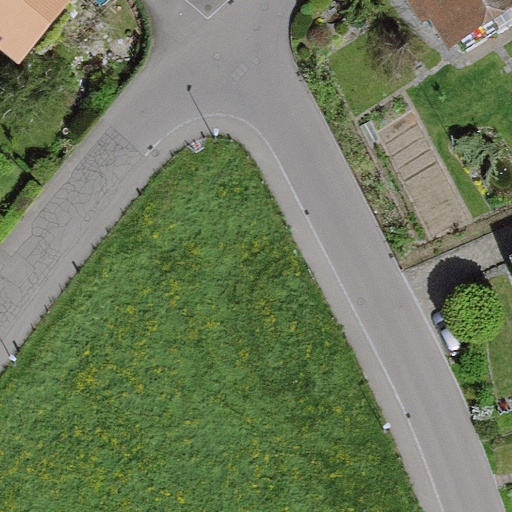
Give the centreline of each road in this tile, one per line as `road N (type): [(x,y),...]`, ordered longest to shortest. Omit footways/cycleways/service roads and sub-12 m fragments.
road 1 (residential): [(224,50),(292,134),(342,220),(417,366),(474,511)]
road 2 (residential): [(224,50),(111,165),(0,297)]
